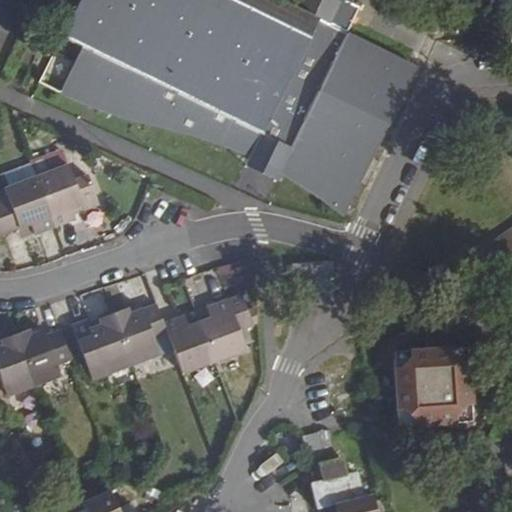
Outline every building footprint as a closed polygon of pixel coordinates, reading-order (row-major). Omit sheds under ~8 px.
[(419,65),(353,33),(366,7),(350,0),(297,0),(296,5),(286,0),(80,0),(61,41),(82,51),(60,96),(100,115),(168,133),(225,148),(251,160),(283,175),(346,214),(419,65)] [(511,30),(494,22),(486,39),(504,48),(511,30)] [(280,181),(283,175),(251,160),(248,167),(280,181)] [(67,166),(36,178),(54,225),(75,216),(72,211),(84,206),(86,212),(100,206),(87,175),(73,181),(67,166)] [(54,225),(36,178),(5,190),(8,199),(0,201),(0,236),(30,224),(34,233),(54,225)] [(75,216),(86,212),(84,206),(72,211),(75,216)] [(511,234),(476,258),(490,280),(511,264),(511,234)] [(290,270),(292,299),(332,297),(330,268),(290,270)] [(255,324),(249,308),(243,294),(209,308),(213,318),(201,323),(215,361),(248,348),(241,330),(255,324)] [(263,321),(262,303),(249,308),(255,324),(263,321)] [(165,326),(157,306),(131,316),(128,308),(114,313),(134,365),(161,355),(156,342),(169,336),(165,326)] [(209,308),(197,313),(201,323),(213,318),(209,308)] [(93,381),(134,365),(114,313),(101,318),(104,325),(90,331),(87,324),(73,329),(93,381)] [(201,323),(197,313),(185,318),(189,328),(201,323)] [(101,318),(87,324),(90,331),(104,325),(101,318)] [(189,328),(185,318),(165,326),(169,336),(184,374),(215,361),(201,323),(189,328)] [(16,336),(35,386),(62,376),(59,368),(72,363),(59,331),(47,336),(45,332),(32,338),(30,331),(16,336)] [(0,376),(8,397),(35,386),(16,336),(15,334),(1,339),(4,346),(0,347),(0,376)] [(391,367),(393,406),(399,406),(413,420),(414,425),(452,423),(452,417),(467,402),(471,402),(469,363),(464,363),(448,349),(447,344),(409,346),(409,353),(396,367),(391,367)] [(372,407),(363,369),(332,376),(341,414),(372,407)] [(367,450),(352,428),(340,437),(355,458),(367,450)] [(315,468),(341,462),(335,432),(308,438),(315,468)] [(286,451),(260,466),(268,479),(279,473),(286,484),(310,469),(303,457),(293,463),(286,451)] [(343,461),(341,462),(315,468),(313,468),(317,484),(312,485),(317,509),(331,506),(332,511),(374,511),(371,496),(360,499),(355,475),(346,477),(343,461)]
